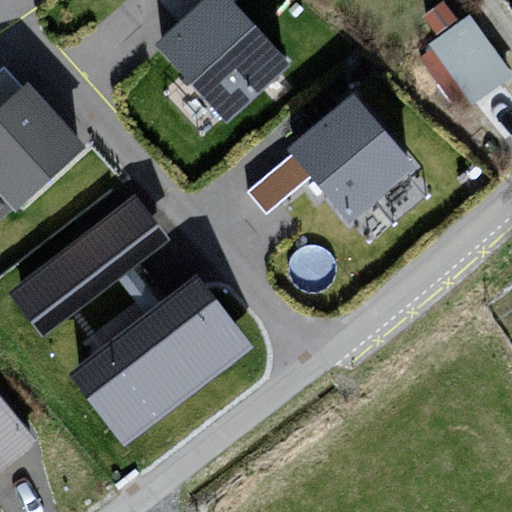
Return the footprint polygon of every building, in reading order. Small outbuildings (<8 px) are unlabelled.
[(288,60),(230,0),(202,0),(156,44),(226,118),(288,60)] [(463,21),(421,46),(458,109),(501,84),(463,21)] [(85,146),(27,84),(0,109),(0,192),(16,210),(85,146)] [(416,166),(353,94),(289,150),(351,222),(416,166)] [(137,195),(11,292),(45,336),(171,239),(137,195)] [(252,346),(197,276),(72,373),(126,443),(252,346)] [(511,367),(511,278),(475,307),(511,367)] [(0,419),(0,464),(21,445),(0,419)]
